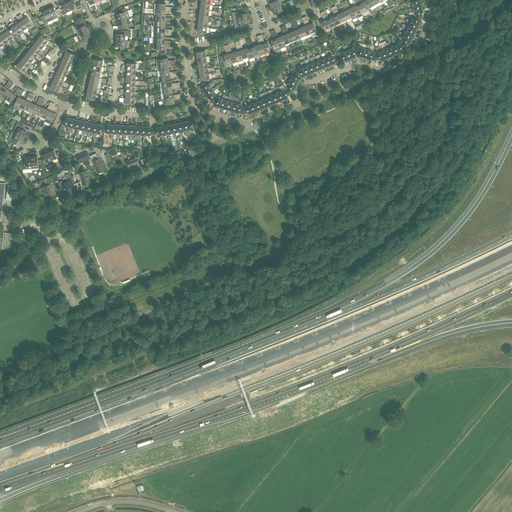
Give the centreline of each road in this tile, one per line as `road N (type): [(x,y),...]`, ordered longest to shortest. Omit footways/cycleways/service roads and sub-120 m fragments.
road 1 (motorway): [(0,479),(287,373),(511,274)]
road 2 (motorway): [(511,256),(311,343),(0,459)]
road 3 (motorway): [(0,481),(78,463),(347,367)]
road 4 (motorway): [(511,142),(487,190),(435,251),(283,335)]
road 5 (motorway): [(283,335),(0,441)]
road 6 (motorway): [(511,236),(283,335)]
road 7 (unclassified): [(19,226),(216,143)]
road 8 (motorway): [(347,367),(511,291)]
road 9 (motorway): [(347,367),(456,330),(511,321)]
